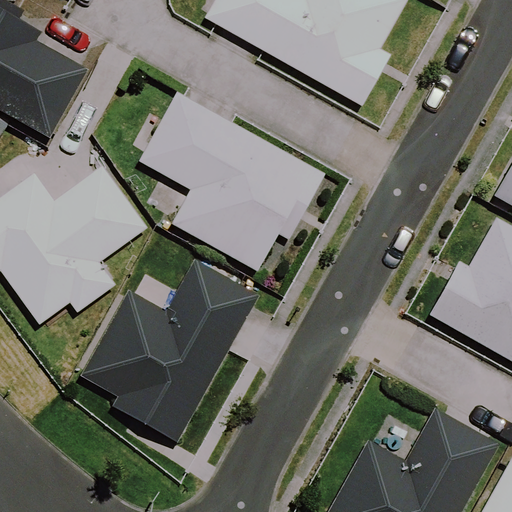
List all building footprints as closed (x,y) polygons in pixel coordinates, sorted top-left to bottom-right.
[(407,1),(404,0),(219,0),(207,21),(363,108),(390,59),(378,52),(407,1)] [(41,28),(0,5),(0,111),(50,139),(85,76),(31,46),(41,28)] [(318,177),(180,97),(142,163),(192,192),(173,225),(261,276),(318,177)] [(146,229),(102,170),(54,205),(33,177),(0,201),(0,272),(39,326),(69,304),(76,314),(113,288),(96,265),(146,229)] [(511,182),(501,201),(511,207),(511,182)] [(511,230),(492,220),(464,270),(459,267),(430,316),(511,362),(511,230)] [(255,299),(195,266),(166,317),(128,297),(83,379),(116,397),(111,405),(177,441),(255,299)] [(456,511),(494,446),(437,414),(407,468),(371,448),(334,511),(456,511)] [(511,511),(511,460),(482,511),(511,511)]
